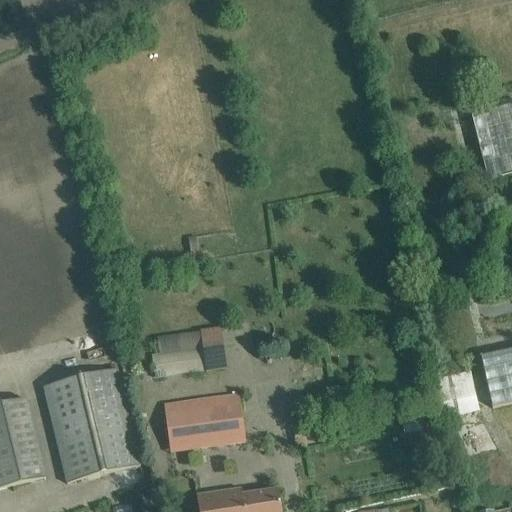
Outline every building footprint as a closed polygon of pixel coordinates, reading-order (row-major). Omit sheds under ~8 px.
[(511,351),(482,358),(484,371),(493,408),(511,404),(511,351)] [(44,388),(67,485),(140,467),(117,371),(44,388)] [(434,381),(439,404),(443,420),(479,412),(471,373),(434,381)] [(239,395),(165,405),(171,454),(246,444),(239,395)] [(0,406),(0,491),(45,480),(26,401),(0,406)] [(296,437),(298,450),(309,448),(307,435),(296,437)] [(197,497),(199,511),(281,511),(278,491),(242,496),(241,490),(197,497)]
